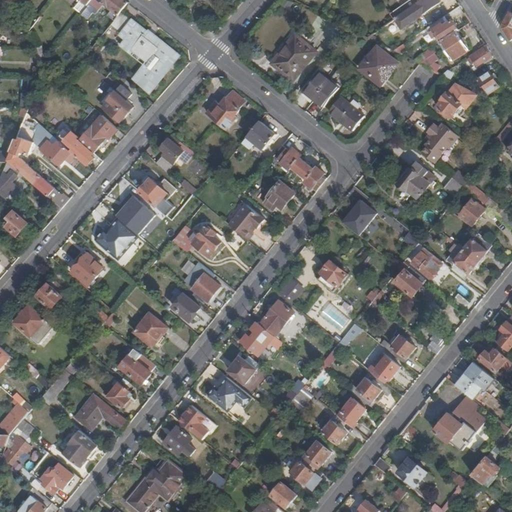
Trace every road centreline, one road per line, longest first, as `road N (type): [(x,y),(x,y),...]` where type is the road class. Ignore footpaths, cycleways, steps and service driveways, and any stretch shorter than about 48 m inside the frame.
road 1 (residential): [(353,166),(73,511)]
road 2 (residential): [(214,53),(0,298)]
road 3 (residential): [(511,282),(325,511)]
road 4 (residential): [(214,53),(353,166)]
